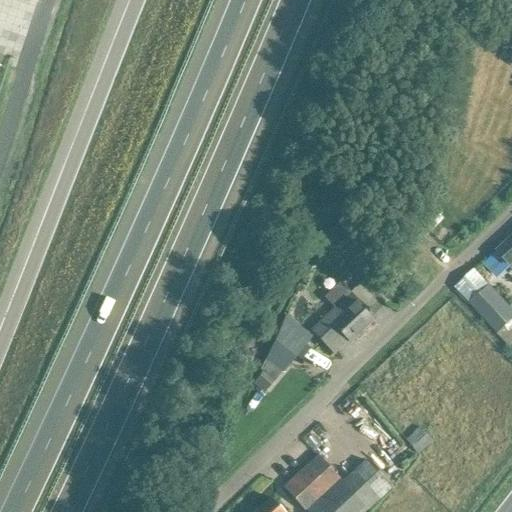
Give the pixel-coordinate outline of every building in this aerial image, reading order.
[(511,236),(497,251),(511,266),(511,265),(511,236)] [(486,250),(467,270),(482,284),(501,265),(486,250)] [(333,309),(312,330),(320,339),(333,353),(372,317),(368,312),(369,311),(366,308),(365,310),(350,294),(339,283),(323,299),(333,309)] [(499,336),(511,324),(511,309),(490,286),(470,305),(499,336)] [(257,376),(269,386),(305,342),(283,325),(257,376)] [(425,429),(441,415),(432,406),(417,420),(425,429)] [(318,456),(283,488),(296,503),(304,511),(366,511),(367,511),(368,510),(392,489),(366,461),(343,483),(342,482),(339,479),(331,471),(318,456)] [(282,511),(271,499),(256,511),(282,511)]
